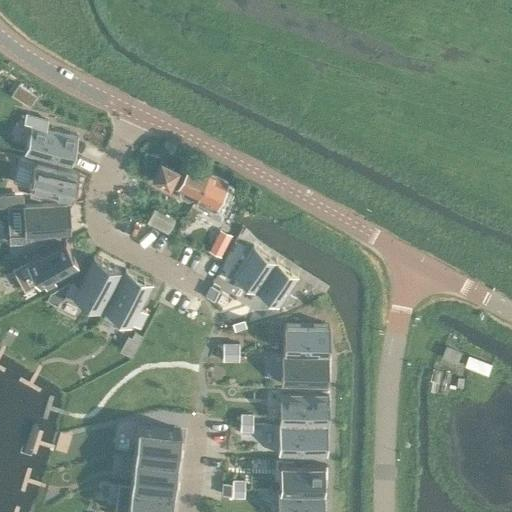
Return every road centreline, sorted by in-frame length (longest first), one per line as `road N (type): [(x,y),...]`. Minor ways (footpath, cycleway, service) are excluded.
road 1 (unclassified): [(412,263),(135,113)]
road 2 (unclassified): [(382,511),(388,374),(412,263)]
road 3 (residential): [(135,113),(97,187),(98,226),(202,287)]
road 4 (unclassified): [(135,113),(0,40)]
